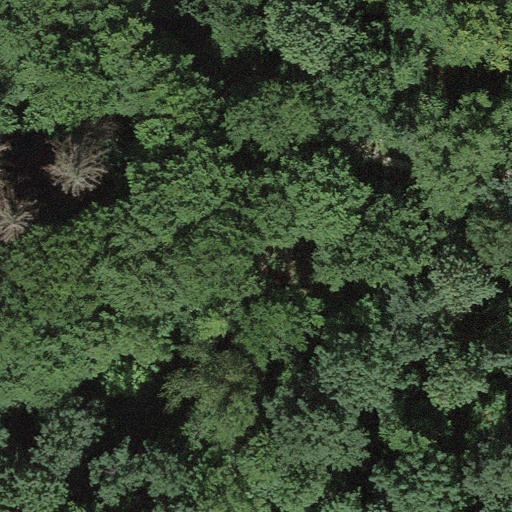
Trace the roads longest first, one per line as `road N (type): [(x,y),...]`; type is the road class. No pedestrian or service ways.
road 1 (track): [(0,109),(145,91),(511,193)]
road 2 (track): [(435,413),(328,488),(231,511)]
road 3 (track): [(188,511),(93,497),(0,464)]
